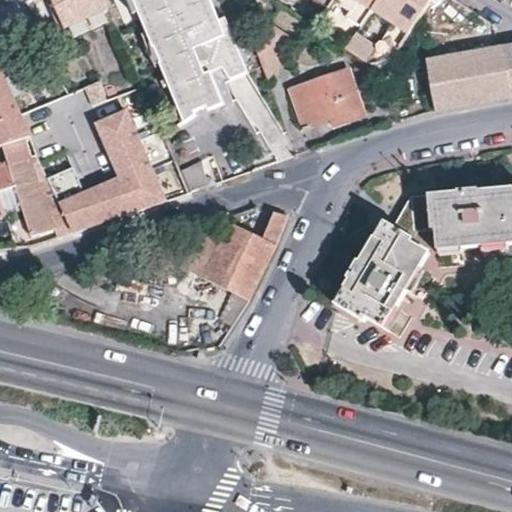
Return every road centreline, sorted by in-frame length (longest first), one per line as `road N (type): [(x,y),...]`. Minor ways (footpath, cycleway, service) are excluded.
road 1 (residential): [(0,270),(331,165)]
road 2 (primary): [(223,402),(511,481)]
road 3 (residential): [(331,165),(266,328),(223,402)]
road 4 (primary): [(0,349),(223,402)]
road 5 (residential): [(511,117),(385,142),(331,165)]
road 6 (residential): [(123,469),(115,454),(30,418),(0,415)]
road 7 (residential): [(169,479),(219,501),(292,511)]
road 8 (residential): [(0,453),(101,474),(123,469)]
